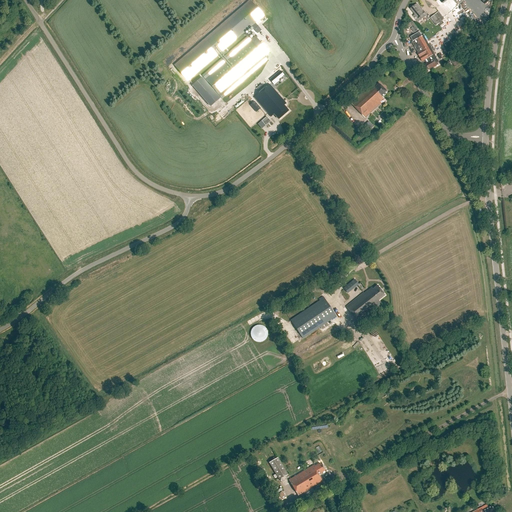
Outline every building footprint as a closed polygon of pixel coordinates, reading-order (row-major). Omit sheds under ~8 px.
[(175,66),(187,81),(259,19),(261,21),(265,18),(251,1),(175,66)] [(418,23),(427,15),(421,9),(417,4),(410,9),(414,15),(413,16),(418,23)] [(438,25),(440,27),(444,24),(441,21),(436,14),(430,19),(436,26),(438,25)] [(418,30),(412,21),(404,26),(407,30),(412,26),(415,32),(418,30)] [(421,35),(419,32),(414,35),(410,37),(412,41),(411,42),(418,53),(417,53),(422,61),(426,59),(428,62),(425,64),(428,69),(432,67),(433,68),(438,65),(437,63),(439,62),(422,34),(421,35)] [(250,40),(247,37),(202,76),(205,79),(221,99),(267,59),(264,56),(268,52),(255,37),(250,40)] [(455,58),(450,60),(455,67),(459,65),(455,58)] [(278,119),(287,111),(283,105),(285,103),(269,84),(254,97),(259,103),(270,117),(274,114),(278,119)] [(382,97),(387,92),(379,84),(374,89),(371,86),(351,104),(364,119),(381,103),(380,102),(383,99),(382,97)] [(266,126),(271,122),(267,117),(262,121),(266,126)] [(351,282),(343,288),(347,293),(355,287),(351,282)] [(378,301),(385,296),(378,286),(373,290),(372,288),(367,292),(367,291),(364,293),(363,293),(345,307),(358,323),(382,305),(378,301)] [(324,298),(320,301),(291,320),(304,339),(336,317),(324,298)] [(260,326),(258,326),(257,326),(256,326),(254,327),(253,328),(252,329),(252,330),(251,332),(251,333),(251,335),(251,336),(251,337),(252,339),(252,340),(253,341),(255,342),(256,342),(257,343),(259,343),(260,343),(262,343),(263,342),(264,342),(265,341),(266,340),(267,339),(268,337),(268,336),(268,334),(268,333),(268,332),(267,330),(266,329),(265,328),(264,327),(263,326),(261,326),(260,326)] [(269,463),(279,480),(288,475),(278,458),(269,463)] [(314,465),(289,480),(299,498),(304,495),(303,493),(318,484),(319,486),(324,484),(318,475),(325,471),(320,464),(319,465),(318,464),(315,466),(314,465)]
